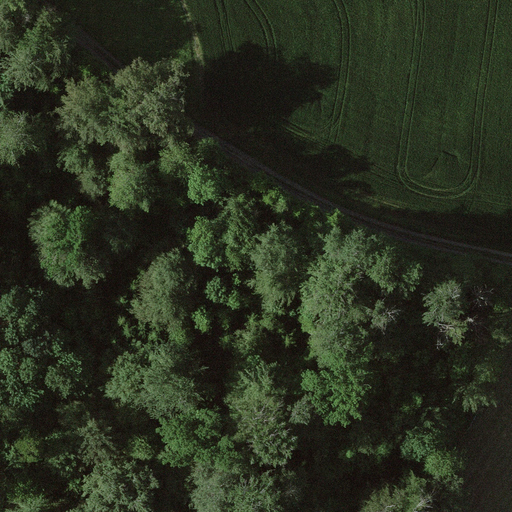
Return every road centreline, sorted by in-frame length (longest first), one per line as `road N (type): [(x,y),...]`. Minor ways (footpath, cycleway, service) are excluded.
road 1 (track): [(511,259),(348,216),(152,112),(40,0)]
road 2 (track): [(251,511),(257,489),(245,352),(152,112)]
